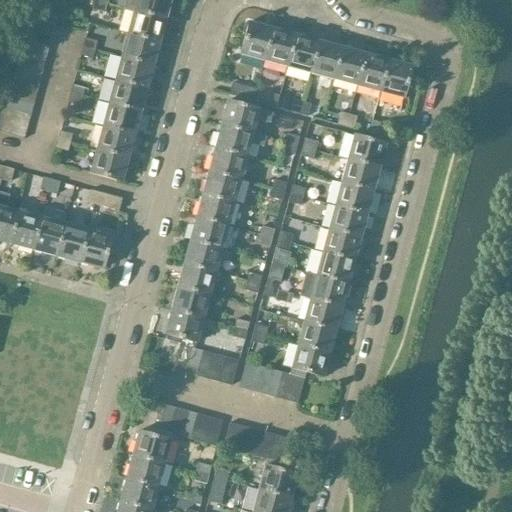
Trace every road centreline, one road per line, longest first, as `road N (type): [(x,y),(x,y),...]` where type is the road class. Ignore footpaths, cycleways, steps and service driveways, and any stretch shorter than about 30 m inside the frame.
road 1 (residential): [(328,511),(446,56),(430,37),(348,12),(339,0)]
road 2 (residential): [(77,511),(221,0)]
